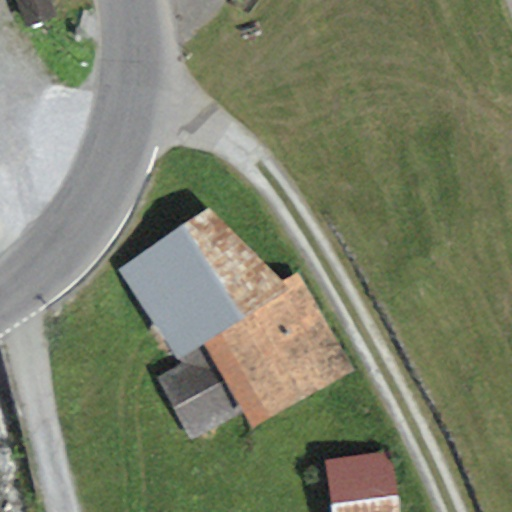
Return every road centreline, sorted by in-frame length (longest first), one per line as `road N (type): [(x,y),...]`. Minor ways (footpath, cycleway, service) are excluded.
road 1 (tertiary): [(0,297),(54,250),(123,144),(142,80),(136,0)]
road 2 (track): [(9,290),(27,315),(74,511)]
